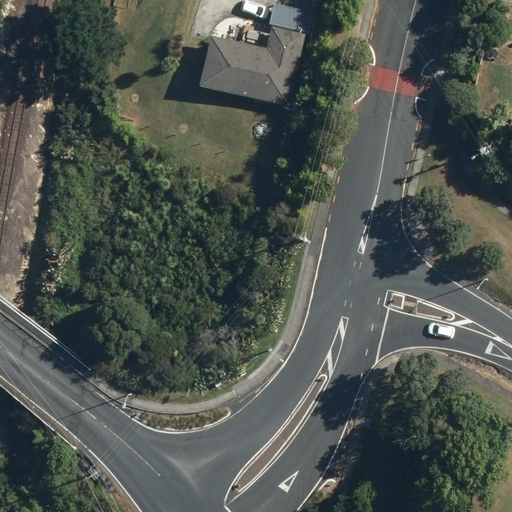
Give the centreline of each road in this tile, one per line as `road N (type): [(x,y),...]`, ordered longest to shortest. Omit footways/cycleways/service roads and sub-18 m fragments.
road 1 (unclassified): [(416,0),(351,285)]
road 2 (secondary): [(103,425),(177,429),(224,421),(271,395),(343,332)]
road 3 (unclassified): [(343,332),(324,409),(269,483),(202,511)]
road 4 (unclassified): [(192,511),(343,332)]
road 5 (secondary): [(343,332),(313,511)]
road 6 (unclassified): [(351,285),(460,321),(511,348)]
road 7 (secondary): [(0,345),(103,425)]
road 8 (secondary): [(103,425),(187,511)]
